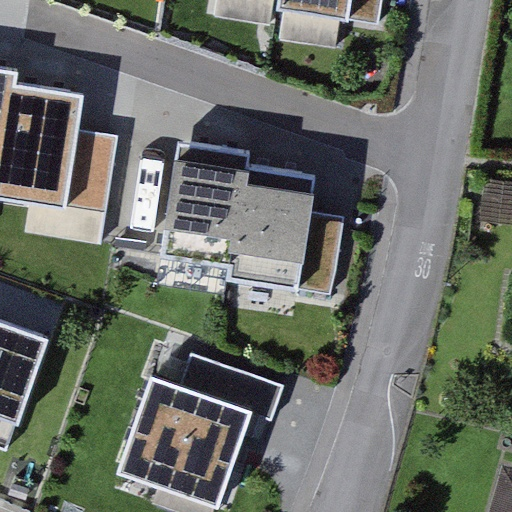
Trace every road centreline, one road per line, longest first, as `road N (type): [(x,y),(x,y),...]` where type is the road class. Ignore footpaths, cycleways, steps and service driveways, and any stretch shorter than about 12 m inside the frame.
road 1 (residential): [(458,0),(418,259),(337,511)]
road 2 (unknown): [(436,141),(49,9)]
